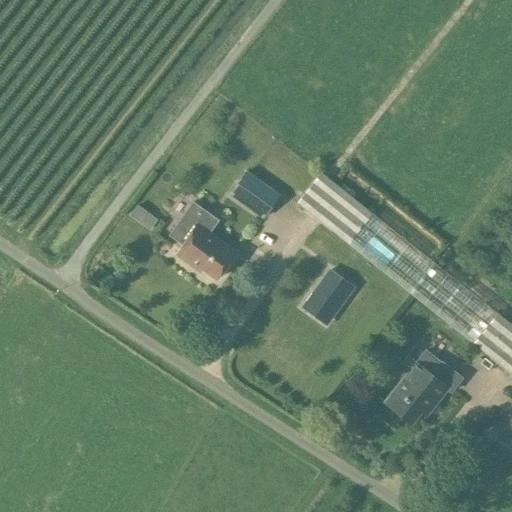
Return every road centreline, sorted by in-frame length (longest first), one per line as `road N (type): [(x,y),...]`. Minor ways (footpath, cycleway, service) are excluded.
road 1 (unclassified): [(408,511),(0,244)]
road 2 (track): [(56,282),(277,0)]
